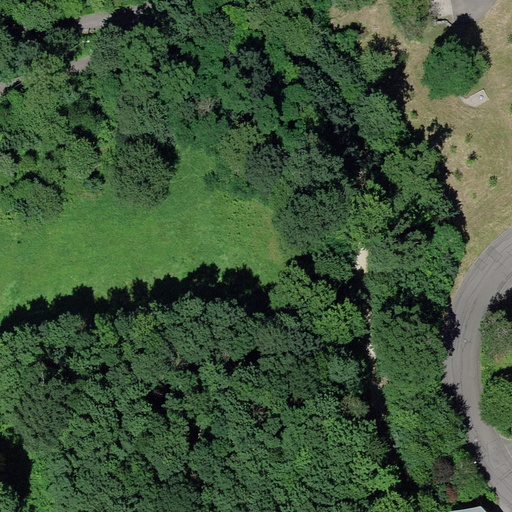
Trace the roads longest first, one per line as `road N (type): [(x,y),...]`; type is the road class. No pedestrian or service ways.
road 1 (track): [(398,511),(360,273),(360,167),(349,126),(332,89),(288,53),(243,23),(186,3)]
road 2 (residential): [(0,93),(67,72),(186,3),(0,36)]
road 3 (residential): [(511,478),(492,459),(458,380),(471,314),(511,248)]
road 4 (track): [(377,388),(331,390),(296,405),(201,511)]
